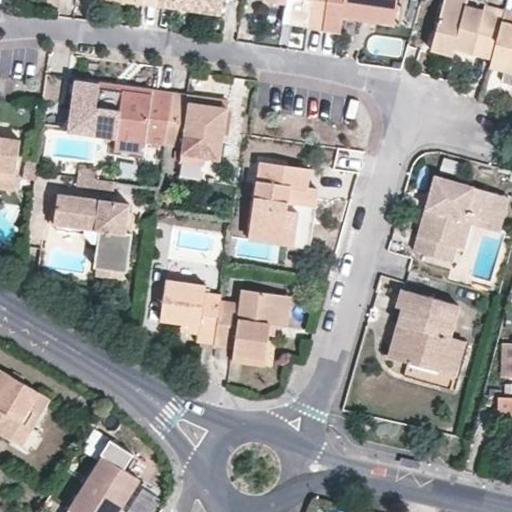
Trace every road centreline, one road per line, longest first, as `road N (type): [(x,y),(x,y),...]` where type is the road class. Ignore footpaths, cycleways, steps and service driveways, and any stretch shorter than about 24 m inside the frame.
road 1 (residential): [(0,35),(51,33),(361,78),(394,97),(396,143),(329,377),(283,438)]
road 2 (residential): [(217,449),(176,413),(0,302)]
road 3 (residential): [(296,469),(376,476),(511,508)]
